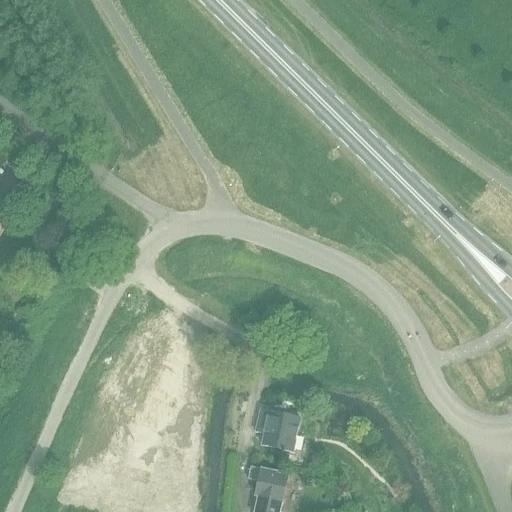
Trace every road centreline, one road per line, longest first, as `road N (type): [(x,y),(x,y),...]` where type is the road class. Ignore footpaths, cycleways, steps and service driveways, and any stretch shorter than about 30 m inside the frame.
road 1 (unclassified): [(13,511),(119,292),(155,246),(192,222),(221,219),(363,276),(410,322),(424,365),(486,449)]
road 2 (secondary): [(449,230),(213,0)]
